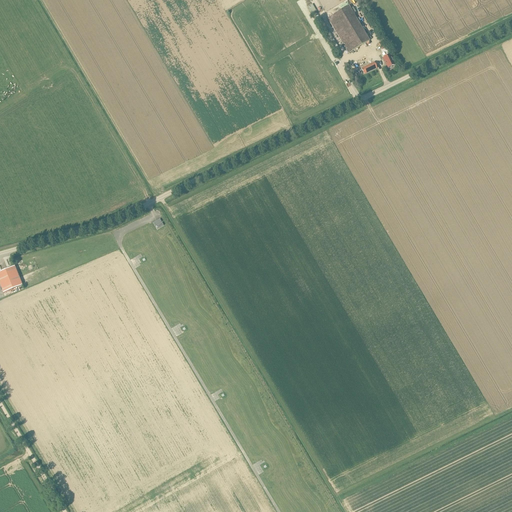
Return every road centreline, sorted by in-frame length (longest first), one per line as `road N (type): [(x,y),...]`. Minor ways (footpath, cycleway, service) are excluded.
road 1 (unclassified): [(0,253),(122,216),(511,25)]
road 2 (track): [(64,511),(0,400)]
